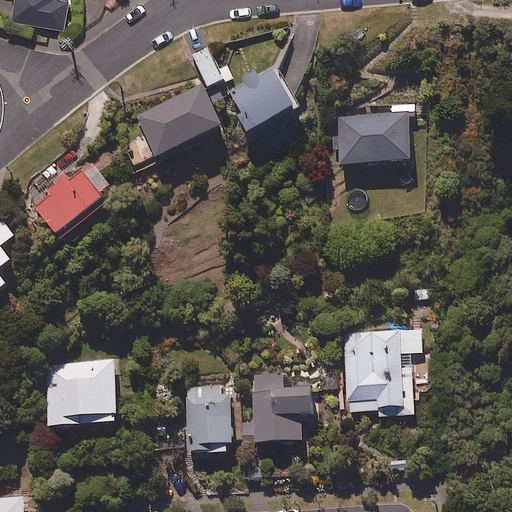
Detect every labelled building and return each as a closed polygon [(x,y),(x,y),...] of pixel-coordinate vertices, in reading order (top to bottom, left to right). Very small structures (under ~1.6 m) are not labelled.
[(18,0),(15,24),(67,33),(72,3),(59,0),(18,0)] [(227,80),(211,49),(197,55),(213,87),(227,80)] [(232,92),(245,114),(240,117),(251,135),(257,132),(299,105),(274,65),(232,92)] [(139,117),(145,128),(122,139),(137,169),(159,158),(226,125),(205,84),(139,117)] [(415,162),(413,105),(394,106),(340,108),(342,165),(415,162)] [(114,183),(94,158),(81,169),(74,161),(52,180),(47,174),(34,184),(67,223),(114,183)] [(18,236),(6,222),(0,226),(0,294),(11,286),(1,272),(15,261),(4,247),(18,236)] [(425,353),(424,331),(347,334),(350,412),(382,411),(383,417),(417,416),(415,354),(425,353)] [(121,422),(117,360),(48,365),(52,427),(121,422)] [(285,390),(285,374),(256,375),(257,424),(246,424),(246,443),(305,442),(305,415),(317,415),(317,389),(285,390)] [(222,395),(222,386),(187,387),(190,453),(236,451),(233,395),(222,395)] [(0,511),(30,511),(30,497),(0,499),(0,511)]
